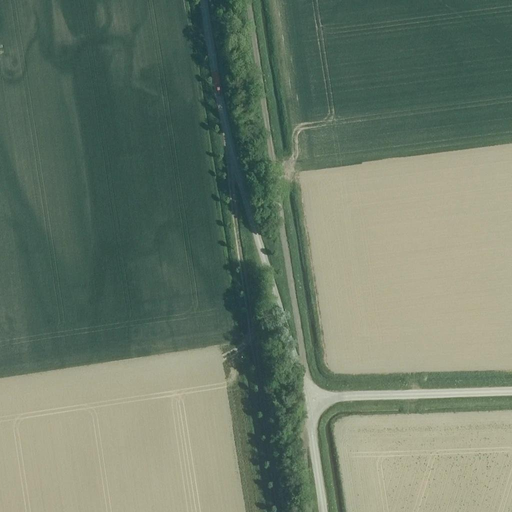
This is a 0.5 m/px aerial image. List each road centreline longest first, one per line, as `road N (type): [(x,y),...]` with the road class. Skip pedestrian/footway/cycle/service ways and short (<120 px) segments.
road 1 (track): [(309,511),(300,337),(247,0)]
road 2 (unclassified): [(307,398),(233,159),(203,0)]
road 3 (unclassified): [(307,398),(511,391)]
